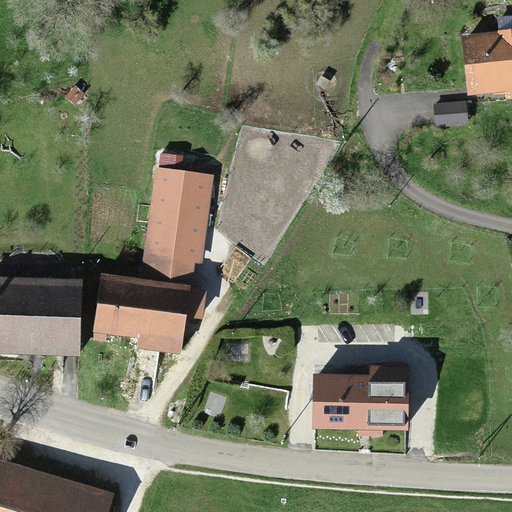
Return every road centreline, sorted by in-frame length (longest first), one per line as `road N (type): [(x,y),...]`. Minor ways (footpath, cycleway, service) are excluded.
road 1 (tertiary): [(511,479),(223,457),(0,397)]
road 2 (unknown): [(411,473),(419,371),(401,354),(331,348),(310,359),(305,373),(293,463)]
road 3 (residential): [(511,231),(430,207),(396,177),(376,134),(364,93),(409,0)]
